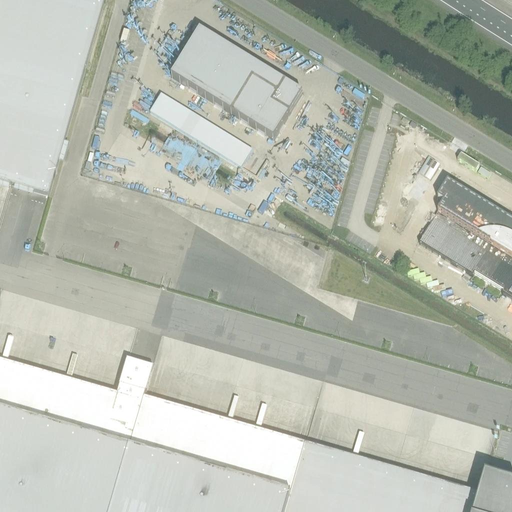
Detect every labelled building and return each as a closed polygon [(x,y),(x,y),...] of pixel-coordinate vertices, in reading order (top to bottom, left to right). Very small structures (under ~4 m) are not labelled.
[(0,0),(0,183),(49,198),(104,5),(87,0),(0,0)] [(198,37),(171,79),(274,142),(302,96),(285,86),(283,89),(198,37)] [(253,157),(160,99),(148,117),(242,176),(253,157)] [(111,165),(125,142),(120,139),(106,162),(111,165)] [(431,180),(441,164),(430,157),(420,173),(431,180)] [(511,224),(447,185),(437,201),(444,205),(419,245),(472,278),(474,275),(504,293),(502,296),(511,302),(511,224)] [(0,511),(511,511),(511,486),(484,478),(479,497),(479,498),(305,448),(144,402),(146,395),(145,395),(145,396),(120,388),(117,398),(0,364),(0,511)] [(493,476),(504,480),(511,452),(511,444),(503,442),(493,476)]
